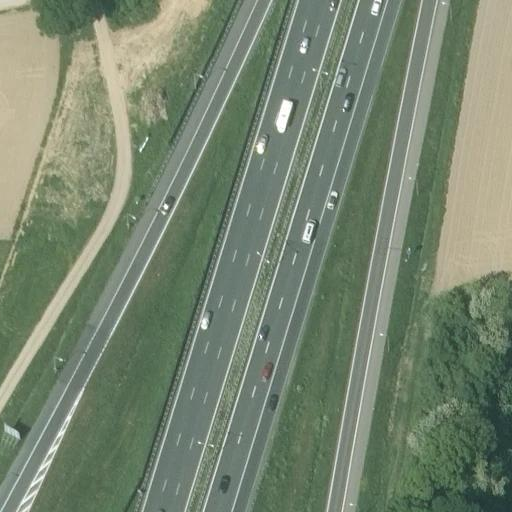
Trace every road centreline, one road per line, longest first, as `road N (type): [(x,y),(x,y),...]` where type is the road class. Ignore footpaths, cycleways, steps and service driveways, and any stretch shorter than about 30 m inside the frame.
road 1 (motorway): [(261,0),(103,333),(6,511)]
road 2 (motorway): [(318,0),(163,511)]
road 3 (motorway): [(222,511),(377,0)]
road 4 (motorway): [(334,511),(429,0)]
road 5 (track): [(90,0),(123,144),(116,204),(0,409)]
